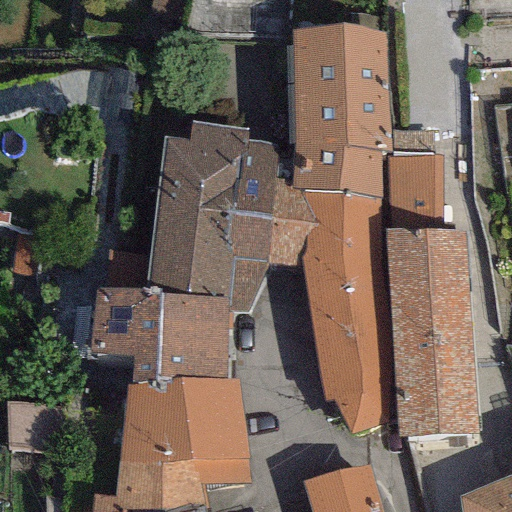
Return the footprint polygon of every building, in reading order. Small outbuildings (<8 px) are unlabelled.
[(275,28),(278,0),(185,0),(184,16),(275,28)] [(385,440),(370,42),(277,45),(282,191),(262,192),(250,273),(296,272),(328,442),(385,440)] [(242,144),(158,131),(129,319),(216,316),(222,274),(250,273),(262,192),(235,193),(242,144)] [(431,149),(381,150),(392,454),(466,451),(459,249),(435,250),(431,149)] [(219,407),(216,316),(129,319),(73,321),(76,390),(116,389),(117,410),(219,407)] [(50,426),(51,396),(7,395),(6,426),(50,426)] [(231,406),(219,407),(117,410),(110,511),(196,511),(196,497),(234,495),(231,406)] [(511,490),(464,511),(511,511),(511,462),(509,463),(511,473),(511,490)] [(296,511),(371,511),(361,475),(292,494),(296,511)]
